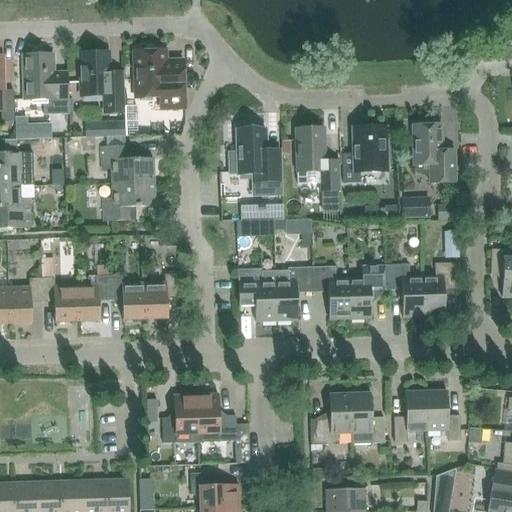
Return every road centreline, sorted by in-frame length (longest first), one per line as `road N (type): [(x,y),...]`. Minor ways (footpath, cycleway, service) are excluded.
road 1 (residential): [(478,346),(474,116),(450,98),(274,103),(223,65)]
road 2 (residential): [(223,65),(196,106),(200,354)]
road 3 (residential): [(0,37),(192,31),(223,65)]
road 4 (residential): [(478,346),(263,353)]
road 5 (residential): [(270,511),(263,353)]
road 6 (residential): [(126,355),(0,357)]
